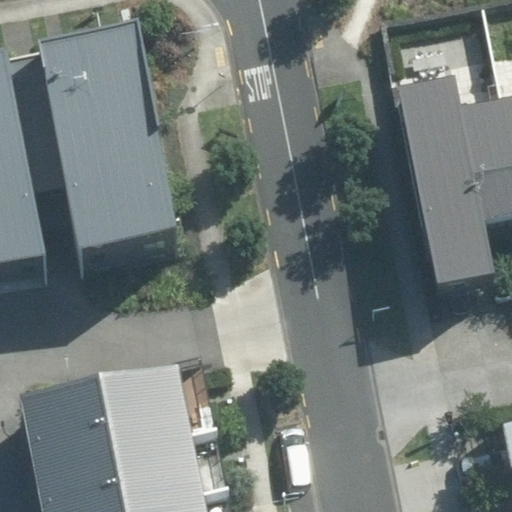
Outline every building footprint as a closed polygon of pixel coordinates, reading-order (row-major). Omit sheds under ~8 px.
[(0,266),(47,257),(34,193),(69,186),(81,247),(178,228),(137,21),(40,40),(42,50),(7,57),(5,47),(0,47),(0,266)] [(511,94),(462,105),(456,75),(398,87),(438,281),(495,270),(485,219),(511,213),(511,94)] [(179,364),(25,394),(37,453),(190,423),(179,364)] [(511,421),(503,423),(511,463),(511,462),(511,421)] [(190,423),(37,453),(48,511),(51,511),(202,483),(190,423)] [(207,511),(202,483),(51,511),(207,511)]
